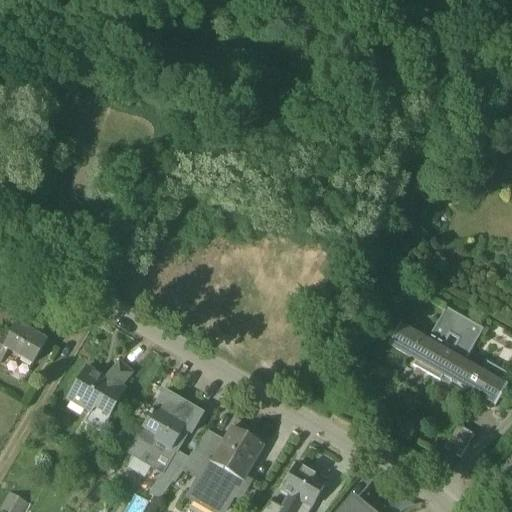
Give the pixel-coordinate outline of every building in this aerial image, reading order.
[(483,331),(446,309),(428,341),(400,325),(393,338),(390,337),(389,339),(391,341),(388,347),(415,363),(413,367),(440,383),(442,378),(465,391),(462,396),(463,396),(466,392),(470,394),(467,398),(489,411),(491,407),(495,409),(507,387),(503,385),(508,376),(487,364),(482,372),(465,363),(483,331)] [(43,344),(17,328),(16,327),(7,343),(0,339),(0,364),(6,353),(31,368),(44,344),(43,343),(43,344)] [(85,371),(67,401),(69,403),(69,404),(84,413),(85,412),(91,415),(94,411),(109,419),(103,429),(104,430),(111,417),(110,417),(124,393),(120,391),(132,376),(119,365),(102,381),(85,371)] [(164,395),(144,430),(143,430),(134,445),(151,455),(156,445),(171,453),(185,429),(176,423),(185,407),(164,395)] [(474,437),(458,428),(445,451),(461,460),(474,437)] [(264,448),(232,429),(224,442),(200,484),(195,492),(225,508),(234,494),(239,498),(247,485),(243,483),(264,448)] [(189,460),(180,472),(200,484),(224,442),(208,433),(189,460)] [(189,460),(174,452),(149,495),(160,500),(180,472),(189,460)] [(310,511),(327,485),(296,467),(280,494),(290,500),(303,508),(310,511)] [(23,511),(28,505),(11,495),(0,511),(23,511)] [(300,511),(303,508),(290,500),(282,511),(300,511)] [(366,511),(353,501),(343,511),(366,511)]
